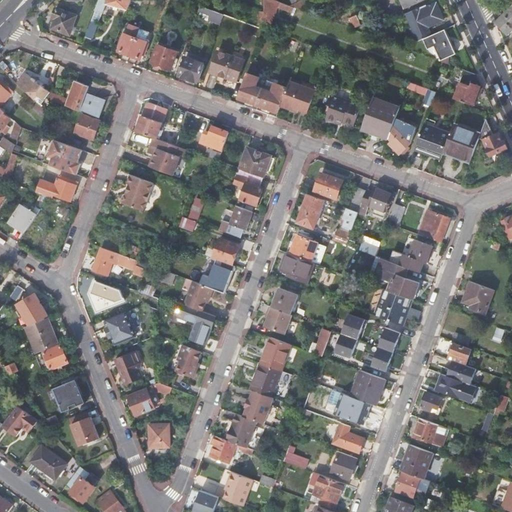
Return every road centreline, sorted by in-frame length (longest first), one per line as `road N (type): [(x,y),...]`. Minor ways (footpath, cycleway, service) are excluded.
road 1 (unclassified): [(306,142),(168,511)]
road 2 (unclassified): [(475,203),(361,511)]
road 3 (residential): [(62,286),(154,511)]
road 4 (residential): [(136,78),(62,286)]
road 5 (residential): [(136,78),(306,142)]
road 6 (residential): [(306,142),(475,203)]
road 7 (residential): [(0,28),(136,78)]
